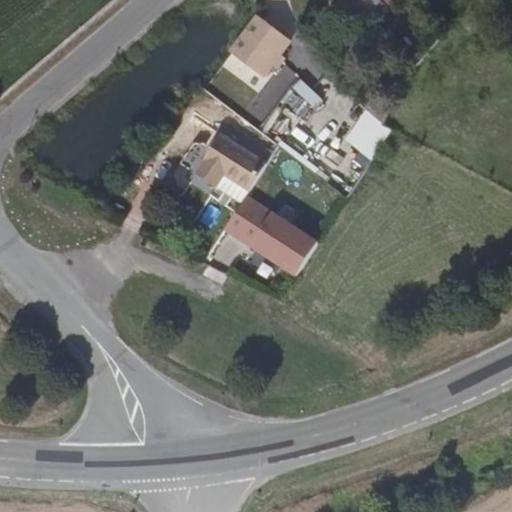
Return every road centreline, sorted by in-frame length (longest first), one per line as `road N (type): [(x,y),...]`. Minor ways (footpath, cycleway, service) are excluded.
road 1 (tertiary): [(511,359),(408,407),(330,431),(146,462)]
road 2 (residential): [(146,462),(129,395),(104,356),(0,242)]
road 3 (residential): [(0,134),(156,0)]
road 4 (tertiary): [(146,462),(0,458)]
